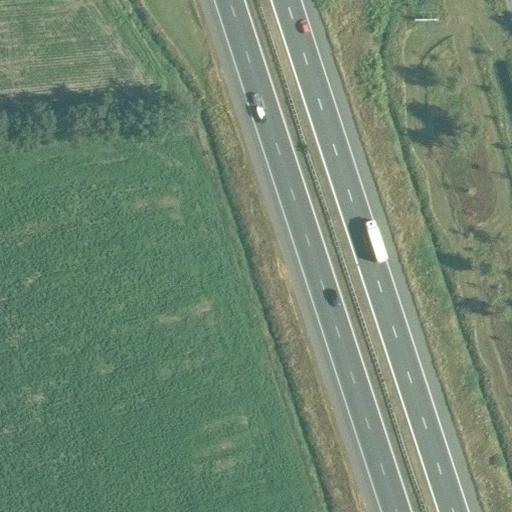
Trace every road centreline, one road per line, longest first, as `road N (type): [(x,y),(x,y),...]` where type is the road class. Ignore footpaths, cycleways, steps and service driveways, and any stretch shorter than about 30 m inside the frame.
road 1 (motorway): [(226,0),(395,511)]
road 2 (motorway): [(457,511),(290,0)]
